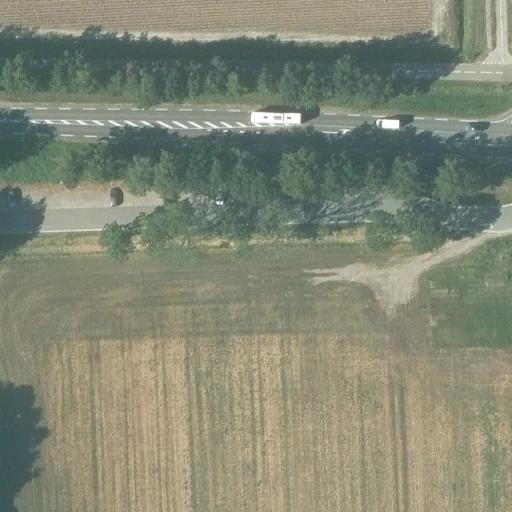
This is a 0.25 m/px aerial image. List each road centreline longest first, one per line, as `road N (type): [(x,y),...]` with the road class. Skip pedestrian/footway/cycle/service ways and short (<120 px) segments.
road 1 (primary): [(0,126),(511,153)]
road 2 (unclassified): [(0,222),(386,208),(511,218)]
road 3 (primary): [(511,130),(0,115)]
road 4 (unclassified): [(0,64),(511,72)]
